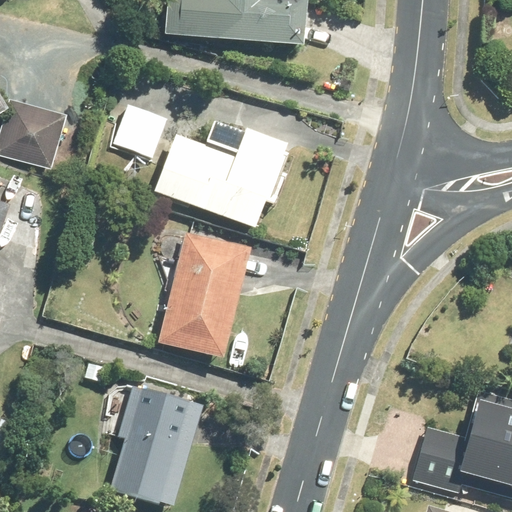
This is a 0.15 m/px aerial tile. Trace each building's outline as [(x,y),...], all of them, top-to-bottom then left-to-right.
[(165,0),(163,32),(300,41),(302,0),(165,0)] [(8,99),(0,128),(0,156),(49,169),(63,113),(8,99)] [(126,103),(111,143),(150,158),(165,118),(126,103)] [(153,190),(251,225),(261,197),(275,201),(285,173),(278,170),(285,151),(279,149),(282,139),(243,125),(241,130),(210,119),(201,144),(173,134),(153,190)] [(183,231),(156,341),(218,356),(245,246),(183,231)] [(87,362),(83,377),(98,382),(103,367),(87,362)] [(133,383),(117,434),(124,436),(110,485),(169,502),(199,403),(133,383)] [(511,399),(477,390),(464,439),(424,428),(410,479),(458,492),(460,483),(511,496),(511,399)] [(92,511),(84,502),(72,511),(92,511)]
